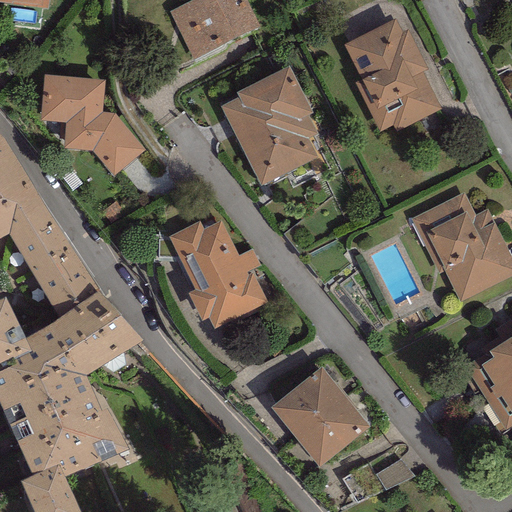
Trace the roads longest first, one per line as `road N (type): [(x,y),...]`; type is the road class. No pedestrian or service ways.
road 1 (residential): [(316,511),(162,347),(0,135)]
road 2 (residential): [(479,511),(176,141)]
road 3 (residential): [(511,160),(425,0)]
